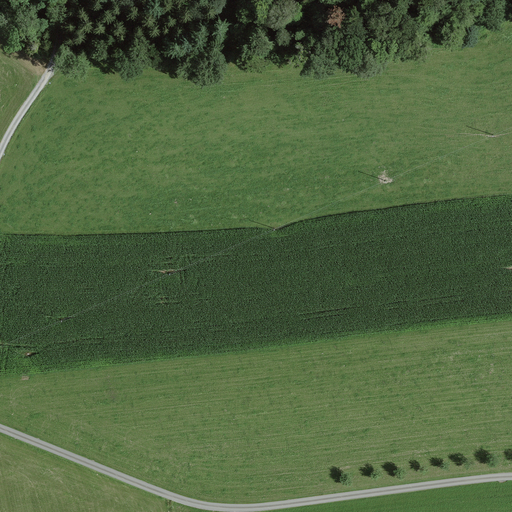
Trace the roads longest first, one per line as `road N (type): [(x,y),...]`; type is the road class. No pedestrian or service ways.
road 1 (track): [(511,480),(221,510),(0,428)]
road 2 (track): [(62,0),(52,65),(0,153)]
